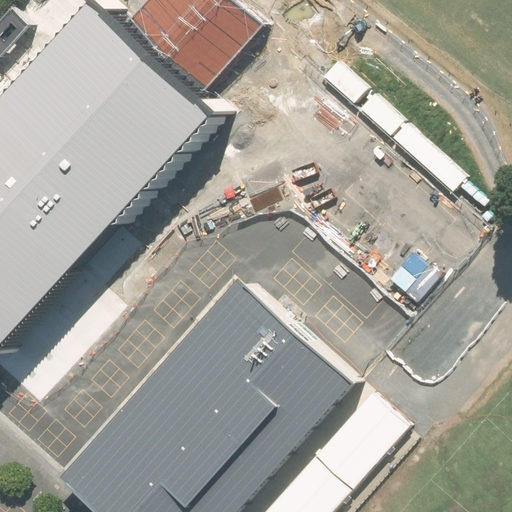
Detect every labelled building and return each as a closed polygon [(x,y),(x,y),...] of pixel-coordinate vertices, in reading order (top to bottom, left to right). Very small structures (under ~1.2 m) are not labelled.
[(278,0),(242,0),(242,1),(272,26),(288,7),(278,0)] [(170,19),(0,202),(0,319),(52,366),(281,116),(170,19)] [(216,511),(418,278),(323,197),(95,462),(153,511),(216,511)] [(373,444),(339,417),(312,447),(286,477),(322,508),(373,444)] [(314,511),(319,507),(284,480),(258,510),(256,511),(314,511)]
